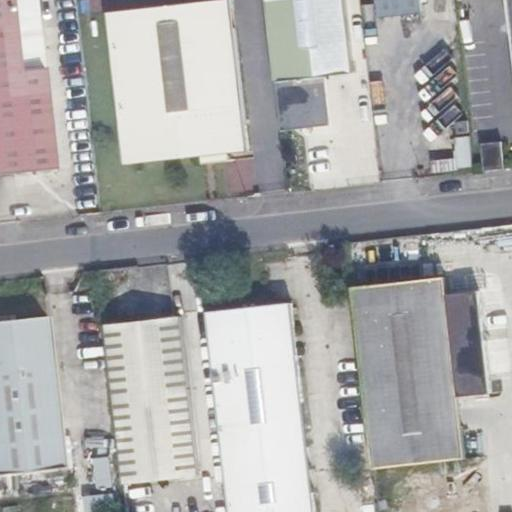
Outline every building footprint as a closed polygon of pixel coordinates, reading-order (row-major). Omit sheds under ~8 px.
[(0,0),(0,178),(56,172),(45,70),(19,72),(10,0),(0,0)] [(354,74),(345,0),(266,0),(283,132),(333,126),(327,77),(354,74)] [(424,0),(380,0),(383,19),(426,14),(424,0)] [(251,154),(233,2),(109,20),(128,169),(202,160),(230,157),(251,154)] [(511,171),(511,155),(511,144),(489,146),(492,173),(511,171)] [(230,166),(230,157),(202,160),(202,169),(230,166)] [(488,396),(476,294),(445,297),(443,280),(352,290),(371,470),(462,461),(456,400),(488,396)] [(312,511),(289,307),(204,316),(227,511),(312,511)] [(44,320),(0,324),(0,477),(62,470),(44,320)] [(196,479),(178,320),(104,328),(122,487),(196,479)]
